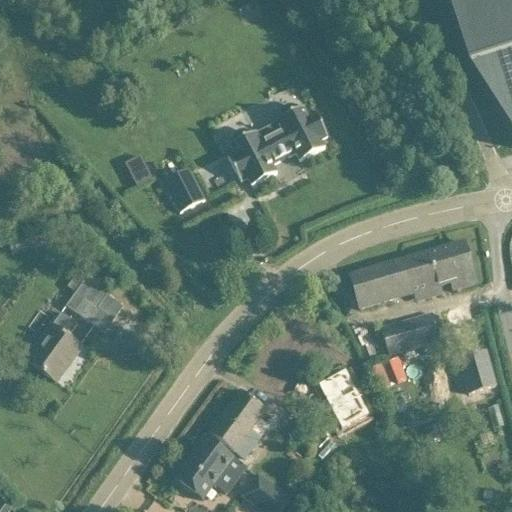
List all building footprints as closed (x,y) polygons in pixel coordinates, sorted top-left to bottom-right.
[(511,16),(457,34),(467,65),(510,132),(511,132),(511,133),(511,16)] [(233,139),(231,147),(236,156),(228,160),(241,185),(248,181),(252,189),(277,176),(273,168),(296,156),(300,164),(325,151),(321,143),(328,139),(315,115),(309,118),(304,109),(301,110),(295,106),(287,106),(281,112),(279,122),(283,131),(261,142),(255,134),(253,133),(245,130),(238,132),(233,139)] [(153,180),(141,157),(124,166),(137,188),(153,180)] [(205,203),(196,185),(188,170),(163,183),(180,216),(205,203)] [(22,242),(8,245),(11,255),(25,252),(22,242)] [(463,244),(400,262),(411,299),(451,287),(453,292),(476,286),(463,244)] [(411,299),(400,262),(350,277),(356,296),(361,313),(411,299)] [(106,298),(90,286),(85,282),(66,309),(104,336),(114,322),(97,311),(106,298)] [(52,327),(38,347),(26,363),(56,384),(82,349),(68,339),(78,326),(62,315),(52,328),(52,327)] [(389,357),(440,342),(433,317),(382,331),(389,357)] [(497,396),(488,361),(461,368),(470,403),(497,396)] [(347,371),(318,385),(341,432),(371,418),(347,371)] [(240,393),(205,440),(246,470),(246,469),(242,466),(262,441),(252,434),(268,413),(256,405),(240,393)] [(427,430),(427,431),(427,432),(427,433),(427,434),(427,435),(428,436),(429,437),(430,438),(431,438),(432,439),(433,439),(434,439),(435,439),(436,439),(437,439),(438,439),(438,438),(439,438),(440,438),(440,437),(441,437),(441,436),(442,435),(442,434),(443,433),(443,432),(443,431),(443,430),(443,429),(442,429),(442,428),(442,427),(441,427),(441,426),(440,425),(439,424),(438,424),(437,423),(436,423),(435,423),(434,423),(433,423),(432,423),(431,424),(430,424),(430,425),(429,425),(429,426),(428,426),(428,427),(427,428),(427,429),(427,430)] [(205,440),(174,482),(202,502),(213,487),(226,496),(246,470),(205,440)] [(255,477),(239,499),(256,511),(282,511),(289,502),(277,494),(255,477)]
